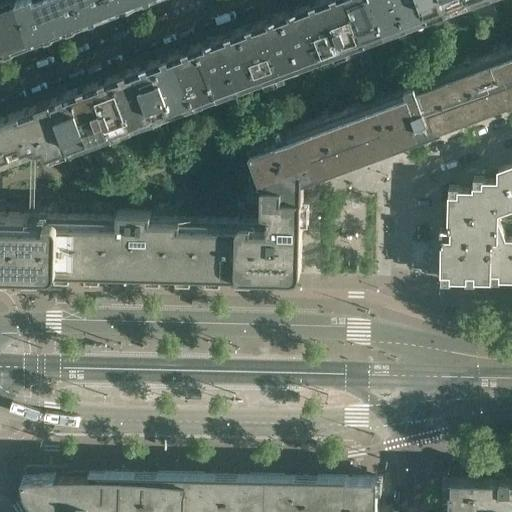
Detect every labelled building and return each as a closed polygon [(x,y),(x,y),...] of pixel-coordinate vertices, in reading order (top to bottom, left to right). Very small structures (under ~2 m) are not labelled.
[(31,41),(15,0),(10,0),(0,4),(0,52),(0,53),(22,45),(23,44),(30,41),(30,42),(31,41)] [(62,30),(51,0),(15,0),(31,41),(32,41),(32,40),(39,38),(40,38),(62,30)] [(86,21),(77,0),(51,0),(62,30),(78,24),(77,23),(84,21),(85,21),(86,21)] [(113,11),(109,0),(77,0),(86,21),(105,14),(105,13),(112,10),(112,11),(113,11)] [(140,1),(139,0),(109,0),(113,11),(114,10),(113,10),(120,7),(120,8),(140,1)] [(342,43),(326,0),(313,0),(303,4),(323,57),(331,53),(329,48),(342,43)] [(365,41),(349,0),(326,0),(342,43),(355,38),(357,44),(365,41)] [(384,27),(373,0),(349,0),(365,41),(373,38),(371,32),(384,27)] [(407,25),(398,0),(373,0),(384,27),(397,23),(399,28),(407,25)] [(426,12),(421,0),(398,0),(407,25),(416,22),(414,16),(426,12)] [(450,10),(445,0),(421,0),(426,12),(439,7),(441,13),(450,10)] [(458,0),(445,0),(450,10),(458,7),(456,1),(458,0)] [(323,57),(303,4),(282,12),(300,59),(313,54),(315,60),(323,57)] [(300,59),(282,12),(261,19),(281,72),(289,69),(287,63),(300,59)] [(511,25),(511,13),(500,18),(504,28),(511,25)] [(504,28),(500,18),(479,26),(483,36),(504,28)] [(281,72),(261,19),(240,27),(258,74),(270,70),(273,75),(281,72)] [(483,36),(479,26),(458,34),(459,36),(462,44),(483,36)] [(258,74),(240,27),(219,35),(239,88),(247,85),(245,79),(258,74)] [(239,88),(219,35),(198,43),(216,90),(228,85),(231,91),(239,88)] [(462,44),(459,36),(438,43),(441,52),(441,51),(462,44)] [(441,52),(438,43),(437,42),(416,49),(420,59),(441,52)] [(216,90),(198,43),(176,51),(196,103),(205,100),(203,95),(216,90)] [(399,68),(391,46),(370,54),(378,76),(399,68)] [(196,103),(176,51),(156,59),(173,106),(186,101),(188,106),(196,103)] [(488,106),(475,69),(451,77),(441,51),(441,52),(420,59),(399,68),(378,76),(375,77),(384,102),(361,111),(375,148),(488,106)] [(511,97),(511,54),(475,69),(488,106),(511,97)] [(173,106),(156,59),(135,66),(155,119),(163,116),(161,110),(173,106)] [(155,119),(135,66),(114,74),(132,121),(144,117),(146,122),(155,119)] [(357,84),(353,73),(332,81),(336,92),(357,84)] [(132,121),(114,74),(93,82),(113,134),(121,131),(119,126),(132,121)] [(113,134),(93,82),(72,90),(90,137),(102,132),(104,138),(113,134)] [(90,137),(72,90),(51,98),(68,145),(70,150),(79,147),(78,141),(90,137)] [(47,159),(70,150),(68,145),(50,98),(37,103),(0,117),(0,267),(135,270),(294,274),(295,274),(296,274),(297,274),(298,273),(299,272),(300,272),(300,271),(301,271),(301,270),(301,269),(302,268),(302,267),(304,196),(303,196),(283,196),(283,187),(263,187),(262,205),(262,206),(263,207),(263,208),(264,208),(264,209),(265,209),(266,209),(268,209),(268,219),(151,216),(151,209),(117,208),(117,215),(0,212),(0,162),(43,147),(47,159)] [(375,148),(361,111),(309,130),(323,167),(375,148)] [(323,167),(309,130),(280,140),(281,145),(263,158),(263,187),(283,187),(283,196),(303,196),(303,174),(323,167)] [(511,205),(511,160),(491,169),(491,177),(501,177),(500,210),(511,205)] [(499,229),(500,210),(501,177),(491,177),(474,177),(474,186),(450,186),(449,210),(443,210),(442,277),(511,278),(511,236),(508,237),(504,229),(499,229)] [(91,511),(92,511),(95,511),(333,511),(334,475),(90,469),(90,471),(57,473),(57,471),(24,473),(24,476),(24,479),(25,482),(26,485),(27,487),(28,490),(30,492),(31,495),(34,497),(36,499),(40,502),(43,504),(46,506),(49,507),(50,508),(55,509),(55,511),(91,511)] [(490,511),(491,511),(503,511),(511,511),(511,477),(508,476),(506,476),(505,475),(504,474),(502,474),(501,473),(499,473),(498,474),(497,474),(496,476),(495,477),(495,478),(451,477),(449,511),(490,511)] [(377,511),(378,476),(334,475),(333,511),(377,511)]
